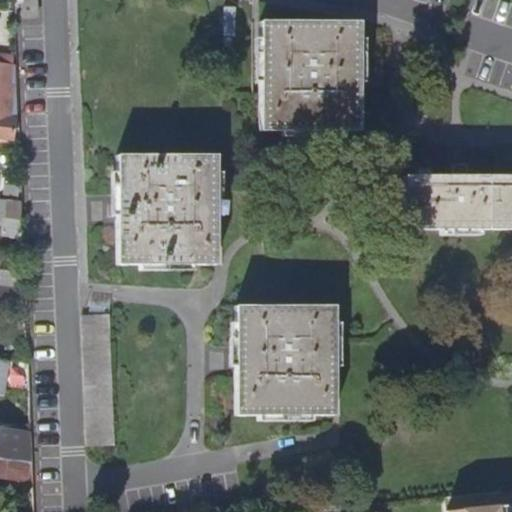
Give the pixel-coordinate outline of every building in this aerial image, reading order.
[(37,18),(35,0),(12,0),(13,19),(37,18)] [(359,135),(357,26),(257,27),(259,136),(359,135)] [(0,100),(14,102),(12,66),(0,64),(0,100)] [(0,136),(13,138),(15,120),(14,102),(0,100),(0,136)] [(216,263),(215,155),(114,156),(116,265),(216,263)] [(511,219),(511,167),(454,168),(454,156),(439,157),(439,168),(405,168),(405,221),(511,219)] [(0,216),(20,218),(19,202),(0,200),(0,216)] [(0,300),(24,303),(23,287),(0,285),(0,300)] [(337,412),(335,303),(235,304),(237,413),(337,412)] [(116,445),(111,311),(79,312),(84,446),(116,445)] [(0,458),(14,460),(18,430),(0,427),(0,458)] [(0,476),(25,480),(28,462),(14,460),(0,458),(0,476)] [(14,497),(4,495),(2,508),(12,510),(14,497)]
